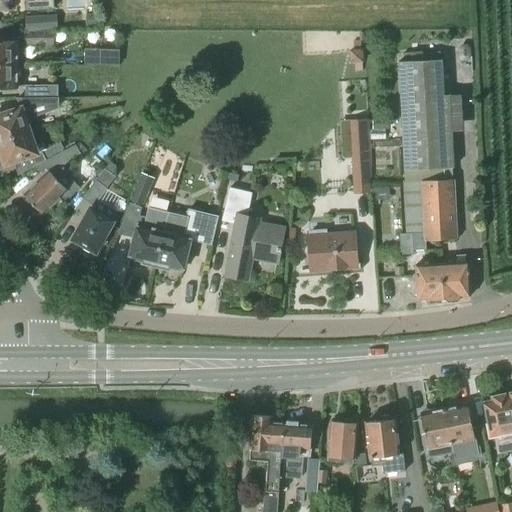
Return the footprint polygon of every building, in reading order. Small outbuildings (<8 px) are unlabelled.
[(6,0),(26,0),(27,9),(54,7),(53,0),(0,0),(0,8),(7,8),(6,0)] [(26,32),(58,30),(57,15),(25,17),(26,32)] [(95,27),(94,15),(86,15),(86,28),(95,27)] [(54,45),(54,31),(25,32),(25,45),(54,45)] [(0,65),(18,65),(18,41),(0,40),(0,65)] [(353,51),(350,51),(350,64),(354,64),(355,72),(362,72),(361,63),(363,63),(362,51),(360,51),(360,42),(353,42),(353,51)] [(460,46),(456,49),(457,59),(460,62),(466,61),(469,58),(468,49),(465,46),(460,46)] [(102,52),(102,66),(118,66),(118,53),(102,52)] [(458,239),(455,179),(445,180),(443,169),(454,168),(452,131),(450,95),(445,95),(443,60),(397,62),(403,171),(406,234),(412,233),(413,251),(426,250),(426,241),(458,239)] [(18,65),(0,65),(0,89),(18,90),(18,65)] [(25,98),(58,98),(58,86),(25,85),(25,98)] [(0,114),(0,140),(32,130),(28,119),(60,108),(60,98),(16,99),(20,108),(0,114)] [(391,120),(372,120),(373,130),(391,129),(391,120)] [(40,153),(32,130),(0,140),(0,153),(4,166),(13,163),(40,153)] [(43,152),(47,160),(64,151),(60,143),(60,142),(42,151),(43,152)] [(370,142),(351,143),(352,168),(353,178),(354,195),(370,194),(368,167),(372,167),(370,142)] [(64,151),(47,160),(45,161),(37,165),(47,176),(26,197),(43,215),(50,209),(55,214),(80,188),(61,168),(81,157),(75,145),(64,151)] [(73,240),(95,253),(119,212),(98,200),(115,176),(105,169),(81,200),(92,207),(73,240)] [(156,265),(169,212),(147,207),(144,216),(138,215),(141,208),(142,209),(154,178),(141,173),(128,203),(129,204),(122,222),(136,225),(129,256),(144,259),(143,262),(156,265)] [(253,260),(279,264),(286,227),(261,222),(262,218),(248,215),(253,193),(229,188),(221,221),(234,224),(224,276),(248,281),(253,260)] [(191,240),(211,245),(218,216),(188,209),(186,217),(169,212),(156,265),(169,268),(169,265),(184,268),(191,240)] [(357,268),(355,232),(327,233),(327,229),(309,231),(310,235),(307,235),(309,271),(357,268)] [(412,233),(399,234),(400,256),(413,255),(412,233)] [(466,263),(442,264),(443,298),(447,302),(456,301),(460,297),(460,296),(468,296),(466,263)] [(443,298),(442,264),(417,265),(418,298),(425,298),(425,299),(430,303),(439,302),(442,298),(443,298)] [(395,276),(403,276),(402,268),(394,268),(395,276)] [(497,454),(511,450),(511,416),(507,393),(490,396),(490,400),(482,402),(487,426),(495,424),(496,430),(493,431),(497,454)] [(467,405),(443,409),(450,446),(452,454),(453,453),(455,464),(482,458),(480,447),(477,448),(475,441),(467,405)] [(429,458),(452,454),(450,446),(443,409),(419,414),(426,450),(427,450),(429,458)] [(251,418),(248,422),(250,427),(251,427),(249,450),(250,450),(249,460),(267,462),(262,511),(275,511),(278,478),(283,422),(273,421),(273,417),(252,415),(252,418),(251,418)] [(394,418),(391,419),(388,415),(380,416),(378,420),(365,422),(369,459),(370,459),(371,466),(382,465),(383,474),(405,471),(402,454),(399,455),(394,418)] [(344,419),(340,422),(331,421),(327,462),(353,464),(353,460),(355,460),(358,424),(353,424),(350,420),(344,419)] [(286,422),(283,422),(278,479),(301,480),(304,457),(310,457),(312,425),(298,423),(298,421),(286,420),(286,422)] [(305,492),(316,493),(318,483),(319,471),(320,461),(308,460),(305,492)] [(319,471),(318,483),(326,484),(327,471),(319,471)] [(500,511),(511,511),(511,502),(499,506),(500,511)] [(497,511),(496,503),(481,507),(481,511),(497,511)]
